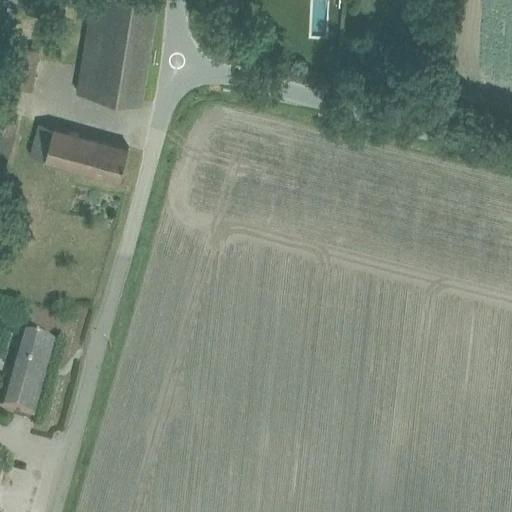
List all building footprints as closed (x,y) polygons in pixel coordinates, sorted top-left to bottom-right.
[(157,0),(93,0),(79,91),(141,101),(157,0)] [(34,88),(39,49),(9,45),(3,84),(34,88)] [(0,183),(1,184),(19,116),(0,111),(0,183)] [(129,147),(110,142),(37,122),(29,154),(101,174),(120,179),(129,147)] [(35,422),(56,346),(23,337),(2,413),(35,422)]
